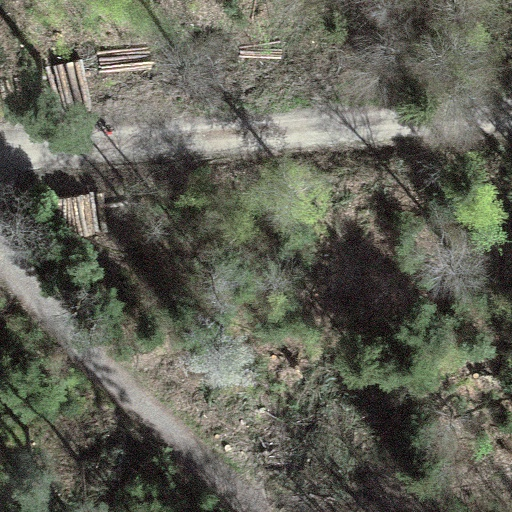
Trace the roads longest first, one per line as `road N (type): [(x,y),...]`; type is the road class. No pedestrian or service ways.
road 1 (track): [(511,111),(0,161)]
road 2 (track): [(0,255),(95,367),(243,511)]
